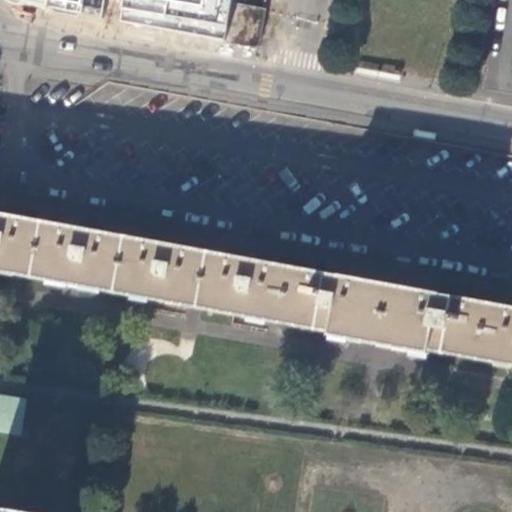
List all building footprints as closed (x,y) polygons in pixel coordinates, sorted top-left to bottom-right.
[(5,0),(227,42),(233,0),(5,0)] [(233,0),(233,4),(264,10),(265,0),(233,0)] [(266,11),(264,10),(233,4),(227,38),(227,42),(255,47),(259,44),(266,11)] [(511,305),(0,209),(0,270),(511,366),(511,305)] [(0,425),(16,428),(20,403),(0,399),(0,425)]
